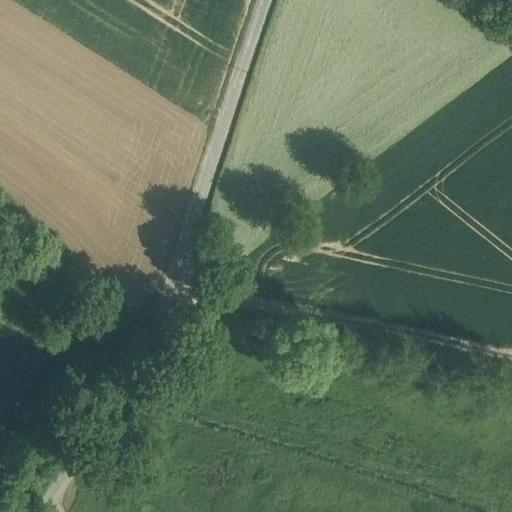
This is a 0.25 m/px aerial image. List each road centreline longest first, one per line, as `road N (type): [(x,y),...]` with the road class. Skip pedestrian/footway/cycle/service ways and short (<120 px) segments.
road 1 (unclassified): [(51,511),(166,319),(265,0)]
road 2 (track): [(511,356),(174,284)]
